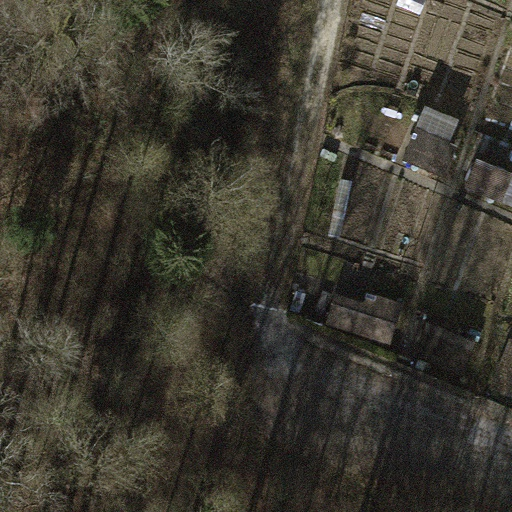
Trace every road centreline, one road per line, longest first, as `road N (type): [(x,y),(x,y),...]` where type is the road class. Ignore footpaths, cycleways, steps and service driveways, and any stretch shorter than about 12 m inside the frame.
road 1 (track): [(334,0),(270,336),(285,355),(511,444)]
road 2 (track): [(285,355),(242,449),(158,511)]
